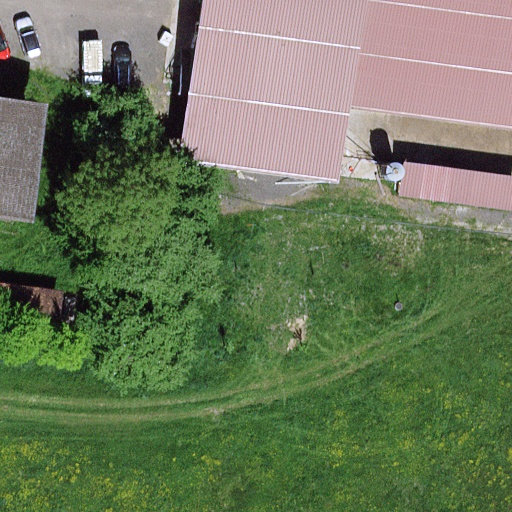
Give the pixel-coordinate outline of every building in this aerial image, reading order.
[(511,0),(171,0),(199,4),(177,162),(341,184),(352,100),(511,121),(511,0)] [(51,109),(0,101),(0,225),(33,230),(51,109)] [(511,175),(409,161),(404,195),(511,210),(511,175)] [(390,182),(393,183),(397,183),(400,182),(402,179),(404,176),(405,173),(404,170),(403,167),(400,164),(397,163),(394,163),(390,164),(388,165),(385,168),(384,171),(384,174),(385,178),(387,180),(390,182)] [(61,294),(0,286),(0,328),(56,335),(61,294)]
